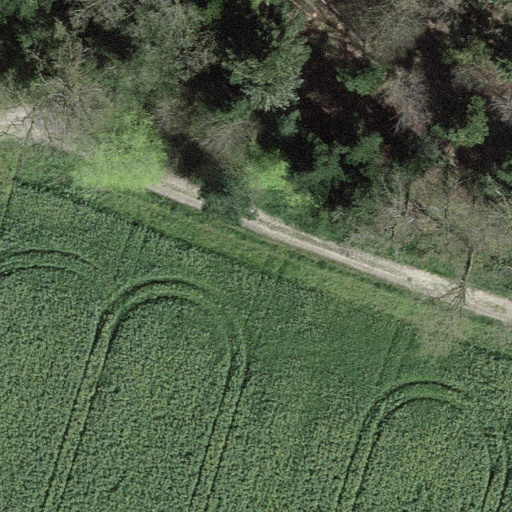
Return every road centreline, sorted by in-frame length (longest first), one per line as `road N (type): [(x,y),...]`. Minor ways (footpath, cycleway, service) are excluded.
road 1 (track): [(511,297),(84,153)]
road 2 (track): [(84,153),(221,0)]
